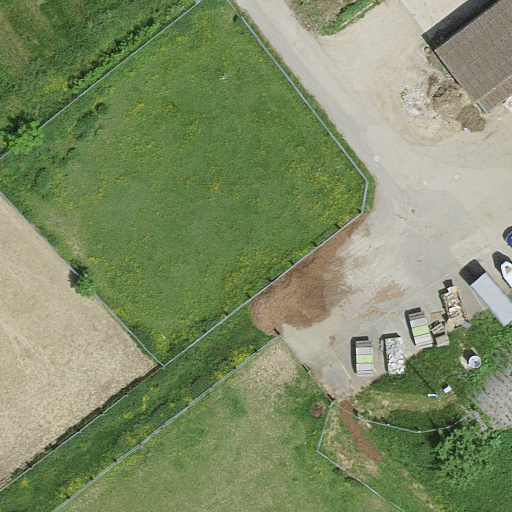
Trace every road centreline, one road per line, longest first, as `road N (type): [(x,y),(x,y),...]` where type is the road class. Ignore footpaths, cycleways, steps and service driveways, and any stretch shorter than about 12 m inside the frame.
road 1 (track): [(16,511),(419,202),(511,142)]
road 2 (track): [(419,202),(257,0)]
